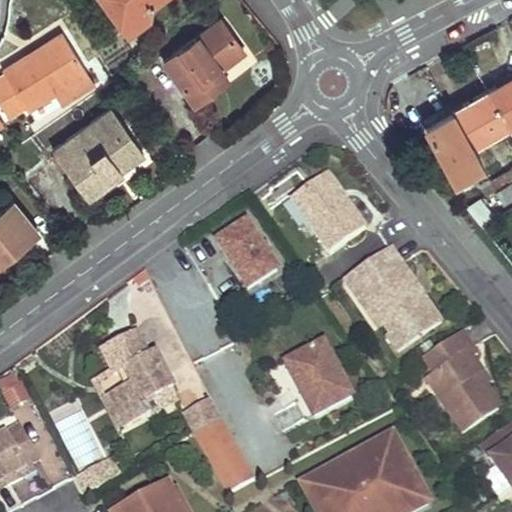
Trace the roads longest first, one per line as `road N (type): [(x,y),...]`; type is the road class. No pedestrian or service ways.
road 1 (residential): [(334,82),(114,255),(0,332)]
road 2 (residential): [(334,82),(357,132),(511,321)]
road 3 (residential): [(473,0),(334,82)]
